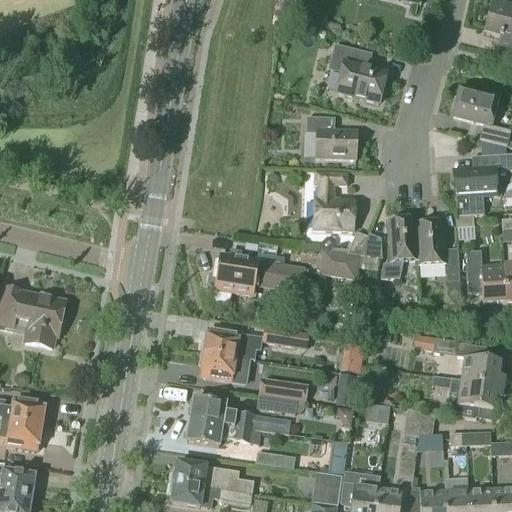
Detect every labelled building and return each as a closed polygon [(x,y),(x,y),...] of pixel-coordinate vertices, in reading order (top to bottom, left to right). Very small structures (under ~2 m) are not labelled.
[(385,0),(386,0),(385,0),(398,0),(401,4),(416,8),(418,0),(385,0)] [(511,12),(491,7),(483,38),(511,44),(511,49),(510,59),(511,59),(511,12)] [(377,108),(385,78),(366,74),(370,59),(333,50),(327,74),(341,77),(335,98),(377,108)] [(511,145),(507,145),(510,135),(491,130),(498,100),(459,90),(451,121),(482,129),(478,144),(506,151),(511,152),(511,145)] [(355,164),(355,136),(333,135),(333,123),(305,123),(305,138),(315,138),(315,163),(355,164)] [(481,173),(452,175),(454,204),(455,204),(457,221),(457,222),(472,221),(483,220),(482,202),(497,201),(496,177),(511,175),(511,158),(480,161),(481,173)] [(353,237),(354,205),(334,204),(334,190),(346,191),(347,179),(315,177),(314,189),(318,190),(317,204),(313,204),(312,235),(353,237)] [(457,221),(455,221),(456,231),(473,231),(472,221),(457,222),(457,221)] [(511,233),(511,222),(500,224),(501,234),(511,233)] [(418,266),(416,230),(417,229),(416,224),(387,225),(389,267),(382,268),(380,284),(399,283),(403,266),(417,266),(418,266)] [(418,266),(417,266),(417,271),(446,270),(447,287),(459,286),(457,255),(445,256),(444,228),(417,229),(416,230),(418,266)] [(346,258),(359,260),(360,260),(368,241),(367,241),(356,236),(346,258)] [(368,238),(367,241),(368,241),(360,260),(381,263),(380,243),(368,238)] [(359,260),(346,258),(321,254),(317,279),(355,285),(359,260)] [(215,294),(214,304),(227,306),(229,296),(253,300),(255,284),(276,287),(275,293),(299,296),(301,277),(302,272),(280,269),(281,264),(257,260),(256,266),(246,264),(247,259),(230,256),(229,261),(218,260),(216,277),(210,279),(209,287),(214,290),(213,294),(215,294)] [(505,307),(503,269),(480,270),(480,256),(465,257),(467,298),(481,297),(482,308),(505,307)] [(511,268),(503,269),(505,307),(511,306),(511,268)] [(20,295),(3,292),(0,306),(0,333),(26,339),(24,348),(52,354),(62,310),(48,307),(49,303),(20,297),(20,295)] [(200,358),(235,364),(235,362),(249,364),(254,365),(255,355),(260,356),(261,348),(306,355),(307,347),(310,348),(311,340),(308,340),(308,338),(264,331),(262,342),(237,338),(236,339),(206,334),(205,346),(202,346),(200,358)] [(435,345),(436,342),(415,339),(413,349),(423,351),(422,354),(433,356),(435,345)] [(364,347),(344,344),(339,377),(359,380),(364,347)] [(502,392),(504,381),(497,380),(499,366),(483,364),(485,352),(435,345),(433,356),(433,357),(456,360),(455,361),(463,362),(460,384),(432,381),(432,382),(502,392)] [(200,358),(198,370),(201,371),(199,382),(231,387),(245,389),(249,364),(235,362),(235,364),(200,358)] [(355,405),(359,380),(339,377),(334,410),(354,413),(355,405)] [(361,380),(356,403),(374,407),(379,384),(361,380)] [(500,402),(501,402),(502,392),(432,382),(431,391),(449,393),(447,407),(449,408),(447,420),(474,424),(476,412),(492,415),(493,414),(498,414),(500,402)] [(258,401),(296,407),(296,405),(305,406),(308,390),(260,383),(258,401)] [(296,407),(258,401),(256,414),(294,419),(296,407)] [(0,423),(1,423),(43,430),(46,412),(43,412),(44,408),(13,403),(12,406),(0,404),(0,423)] [(191,417),(189,426),(261,436),(263,421),(239,418),(240,411),(193,404),(192,407),(190,408),(189,415),(191,417)] [(432,431),(434,418),(422,416),(424,408),(408,405),(407,414),(406,413),(404,427),(432,431)] [(386,429),(388,412),(369,410),(367,426),(386,429)] [(43,430),(1,423),(0,429),(0,449),(14,452),(15,450),(37,454),(39,441),(42,441),(43,430)] [(218,452),(219,443),(259,450),(261,436),(189,426),(188,433),(185,434),(184,441),(187,443),(186,448),(218,452)] [(432,431),(404,427),(402,439),(430,443),(432,431)] [(461,450),(489,449),(489,447),(490,447),(489,436),(460,437),(461,450)] [(461,450),(460,437),(449,438),(449,451),(461,450)] [(333,446),(328,478),(342,479),(346,448),(333,446)] [(490,461),(511,459),(511,446),(490,447),(489,447),(489,449),(490,461)] [(255,468),(279,472),(281,460),(256,456),(255,468)] [(170,487),(171,487),(251,499),(253,486),(237,483),(238,476),(205,471),(176,467),(174,477),(172,476),(170,487)] [(34,492),(35,486),(33,483),(33,480),(2,475),(0,484),(0,496),(30,502),(31,494),(34,492)] [(337,511),(341,481),(315,477),(311,507),(337,511)] [(374,511),(377,494),(379,482),(343,477),(339,509),(351,511),(350,511),(374,511)] [(251,499),(171,487),(169,498),(171,498),(170,508),(197,511),(198,511),(199,511),(206,511),(210,511),(212,503),(250,509),(251,499)] [(511,511),(511,493),(491,495),(491,511),(511,511)] [(399,511),(402,497),(377,494),(374,511),(399,511)] [(491,511),(491,495),(467,496),(467,511),(491,511)] [(30,502),(0,496),(0,511),(30,511),(29,510),(30,502)] [(467,511),(467,496),(443,497),(444,511),(467,511)] [(444,511),(443,497),(418,498),(419,511),(444,511)]
